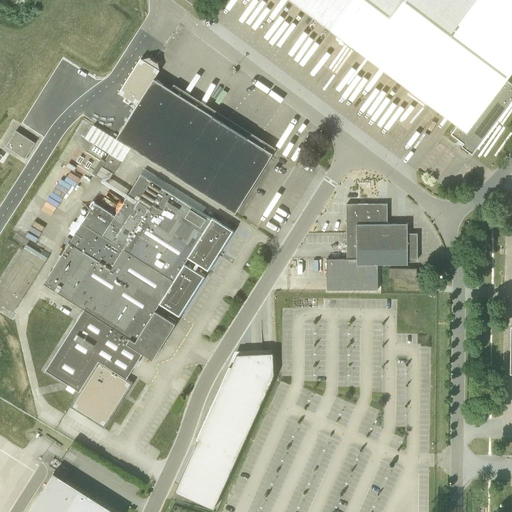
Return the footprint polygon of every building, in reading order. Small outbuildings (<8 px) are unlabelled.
[(511,0),(294,0),(457,124),(451,132),(463,142),(461,145),(472,153),(511,99),(511,82),(507,79),(511,72),(511,0)] [(138,103),(116,137),(235,213),(274,153),(154,78),(160,69),(158,61),(155,59),(150,57),(143,58),(142,57),(125,83),(120,92),(138,103)] [(130,148),(92,125),(84,137),(110,154),(105,161),(101,158),(92,173),(96,175),(108,183),(130,148)] [(15,131),(5,147),(24,159),(34,143),(15,131)] [(75,234),(70,231),(66,238),(70,241),(44,283),(85,308),(66,337),(46,369),(80,390),(70,406),(105,427),(134,382),(127,378),(143,352),(153,359),(176,323),(167,317),(172,309),(179,314),(204,275),(195,270),(200,263),(208,268),(232,230),(213,217),(212,218),(142,173),(116,214),(95,201),(89,211),(75,234)] [(408,259),(418,259),(418,233),(408,233),(408,223),(388,223),(388,203),(347,203),(347,258),(327,258),(327,289),(378,289),(378,264),(408,264),(408,259)] [(0,303),(14,312),(40,270),(18,257),(0,286),(0,303)] [(417,282),(417,268),(389,267),(389,277),(407,277),(407,282),(417,282)] [(231,366),(230,365),(197,438),(198,438),(175,491),(214,508),(275,374),(274,352),(272,352),(273,364),(264,364),(263,352),(237,353),(231,366)] [(117,511),(54,472),(28,511),(117,511)]
